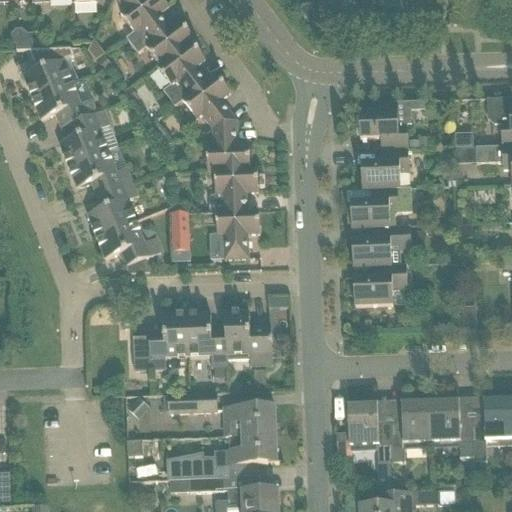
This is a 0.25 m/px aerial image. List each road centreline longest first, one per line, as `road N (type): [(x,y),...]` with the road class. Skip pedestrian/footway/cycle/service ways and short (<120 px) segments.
road 1 (residential): [(70,303),(309,290)]
road 2 (residential): [(511,363),(311,369)]
road 3 (residential): [(185,0),(268,127),(307,133)]
road 4 (residential): [(70,303),(0,126)]
road 5 (tertiary): [(511,67),(330,75)]
road 6 (residential): [(309,290),(307,133)]
road 7 (residential): [(0,382),(72,380),(70,303)]
road 8 (residential): [(317,511),(311,369)]
